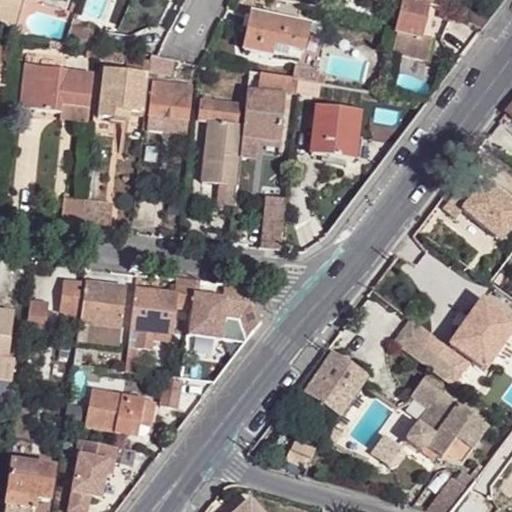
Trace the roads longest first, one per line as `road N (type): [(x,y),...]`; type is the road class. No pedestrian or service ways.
road 1 (unclassified): [(0,243),(237,271),(315,302)]
road 2 (tertiary): [(511,54),(354,265),(315,302)]
road 3 (unclassified): [(393,511),(239,466),(205,446)]
road 4 (tertiary): [(315,302),(205,446)]
